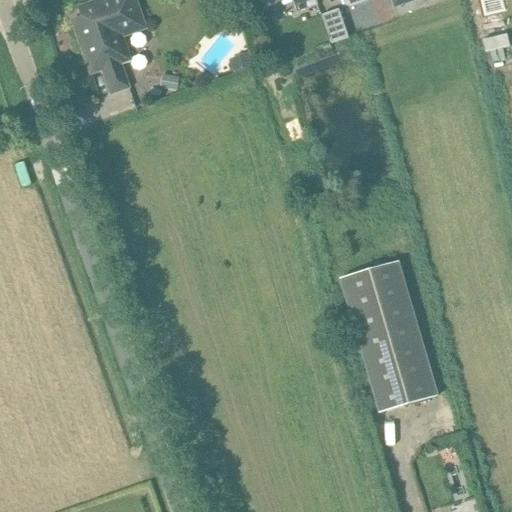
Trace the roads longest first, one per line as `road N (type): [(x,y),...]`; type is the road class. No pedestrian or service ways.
road 1 (unclassified): [(180,511),(60,176)]
road 2 (residential): [(60,176),(0,5)]
